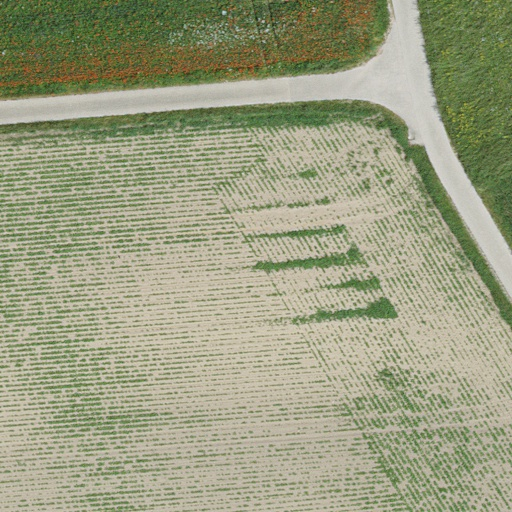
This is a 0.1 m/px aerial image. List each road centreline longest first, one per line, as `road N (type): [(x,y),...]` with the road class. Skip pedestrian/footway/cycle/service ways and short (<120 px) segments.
road 1 (track): [(0,103),(412,68)]
road 2 (track): [(412,68),(433,138),(511,276)]
